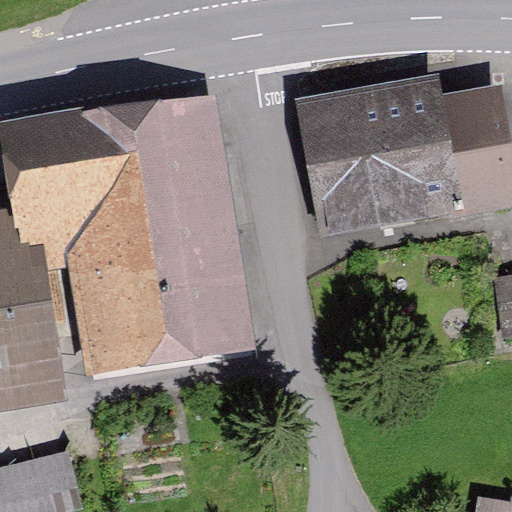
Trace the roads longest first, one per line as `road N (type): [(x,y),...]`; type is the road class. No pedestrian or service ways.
road 1 (unclassified): [(325,511),(327,458),(295,310),(257,31)]
road 2 (secondary): [(0,71),(257,31)]
road 3 (secondary): [(257,31),(511,21)]
